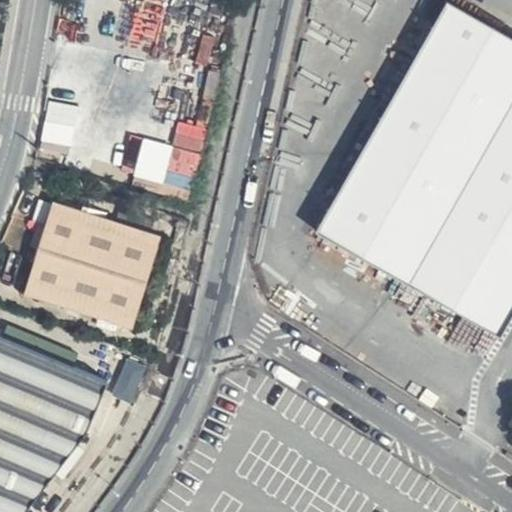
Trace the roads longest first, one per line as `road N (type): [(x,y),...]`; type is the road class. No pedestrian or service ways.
road 1 (unclassified): [(214,311),(511,503)]
road 2 (unclassified): [(214,311),(281,0)]
road 3 (unclassified): [(121,511),(178,427),(214,311)]
road 4 (unclassified): [(0,180),(38,0)]
